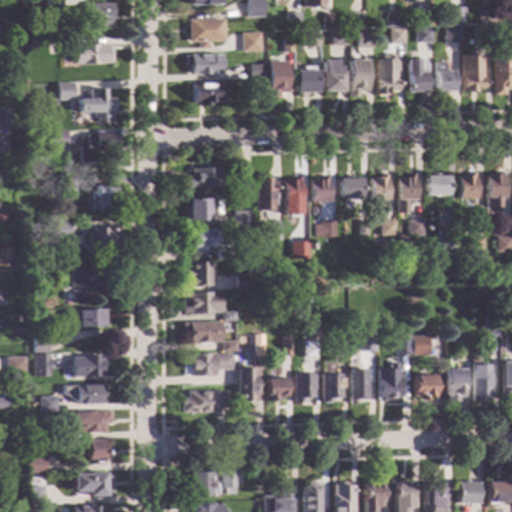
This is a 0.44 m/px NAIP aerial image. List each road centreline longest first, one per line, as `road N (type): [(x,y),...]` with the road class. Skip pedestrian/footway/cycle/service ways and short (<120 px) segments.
road 1 (residential): [(145,511),(147,0)]
road 2 (residential): [(511,438),(145,448)]
road 3 (residential): [(511,131),(147,139)]
